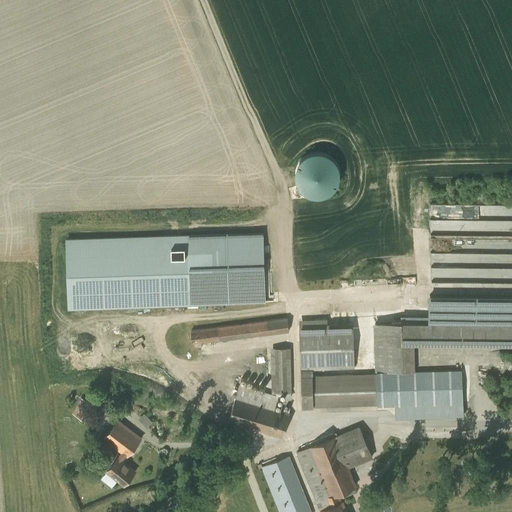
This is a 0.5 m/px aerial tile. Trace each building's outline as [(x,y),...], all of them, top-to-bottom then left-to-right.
[(301,190),(306,193),(311,196),(316,197),(322,196),(327,195),(332,192),(336,188),(339,183),(340,177),(340,172),(339,166),(336,161),(332,157),(327,154),(322,153),(316,152),(311,153),(306,156),(302,159),(298,164),(296,169),(295,174),(296,180),(298,185),(301,190)] [(486,195),(479,191),(475,198),(482,202),(486,195)] [(511,203),(431,203),(431,218),(511,217),(511,203)] [(263,233),(67,240),(69,307),(265,300),(263,233)] [(511,235),(462,236),(462,252),(511,251),(511,235)] [(511,296),(430,295),(429,323),(511,323),(511,296)] [(288,318),(191,330),(193,342),(220,338),(220,339),(289,330),(288,318)] [(401,322),(327,324),(327,319),(315,319),(315,325),(300,325),(302,405),(396,402),(396,416),(463,414),(461,368),(393,369),(392,341),(402,341),(401,322)] [(511,323),(429,323),(401,322),(402,341),(504,342),(511,341),(511,323)] [(180,332),(171,333),(174,353),(183,351),(180,332)] [(290,348),(274,348),(275,391),(291,390),(290,348)] [(267,361),(247,361),(247,379),(267,379),(267,361)] [(221,367),(203,369),(205,381),(222,379),(221,367)] [(278,396),(239,384),(235,396),(275,408),(278,396)] [(93,405),(76,395),(68,410),(85,420),(93,405)] [(226,395),(221,415),(229,417),(235,398),(226,395)] [(275,408),(235,396),(235,398),(229,417),(229,419),(283,436),(289,412),(275,408)] [(142,437),(118,419),(103,437),(119,449),(122,452),(122,451),(126,455),(127,456),(142,437)] [(360,426),(297,451),(317,501),(338,492),(355,485),(347,466),(372,456),(360,426)] [(126,455),(122,451),(122,452),(118,457),(117,456),(106,470),(124,484),(135,471),(122,460),(126,455)] [(311,511),(288,455),(262,465),(280,511),(311,511)] [(255,468),(235,476),(240,487),(260,479),(255,468)] [(338,492),(317,501),(321,510),(322,510),(322,511),(346,511),(342,501),(341,501),(338,492)]
